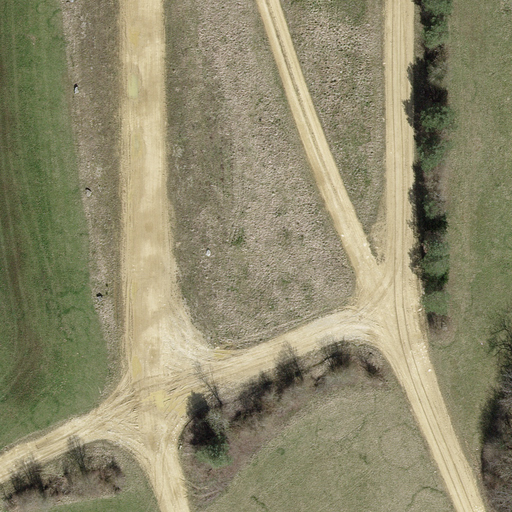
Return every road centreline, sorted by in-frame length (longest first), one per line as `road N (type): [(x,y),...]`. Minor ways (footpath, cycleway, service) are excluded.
road 1 (track): [(402,0),(401,240),(383,306),(0,472)]
road 2 (track): [(267,0),(323,166),(470,511)]
road 3 (track): [(140,0),(145,240),(159,342),(146,403)]
